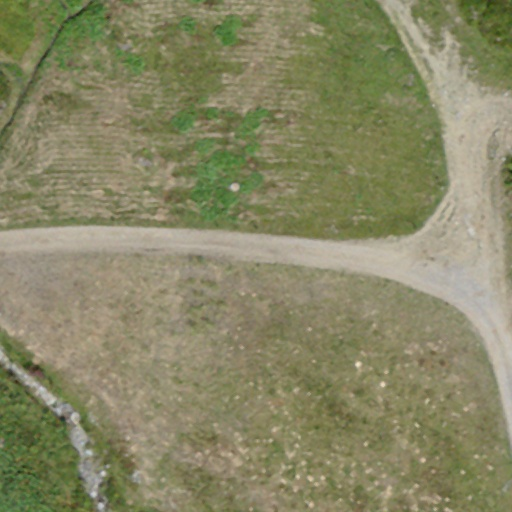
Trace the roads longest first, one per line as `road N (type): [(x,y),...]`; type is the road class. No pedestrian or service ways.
road 1 (track): [(0,244),(82,234),(302,245),(400,260),(488,291)]
road 2 (track): [(468,130),(488,291)]
